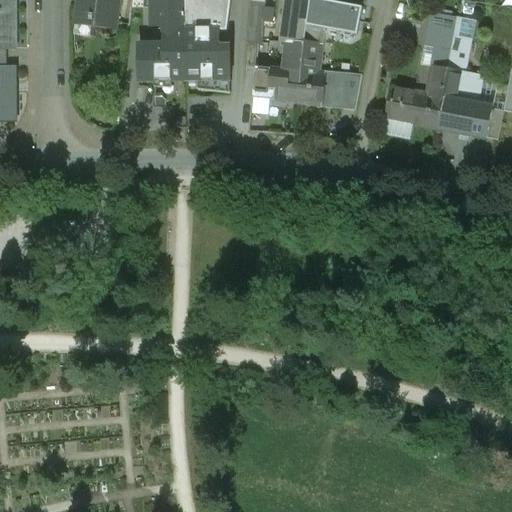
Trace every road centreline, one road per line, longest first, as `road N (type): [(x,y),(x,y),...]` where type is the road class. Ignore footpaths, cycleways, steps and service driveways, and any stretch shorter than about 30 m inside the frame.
road 1 (residential): [(49,161),(261,162),(354,174)]
road 2 (residential): [(354,174),(386,0)]
road 3 (residential): [(49,161),(48,0)]
road 4 (residential): [(354,174),(511,203)]
